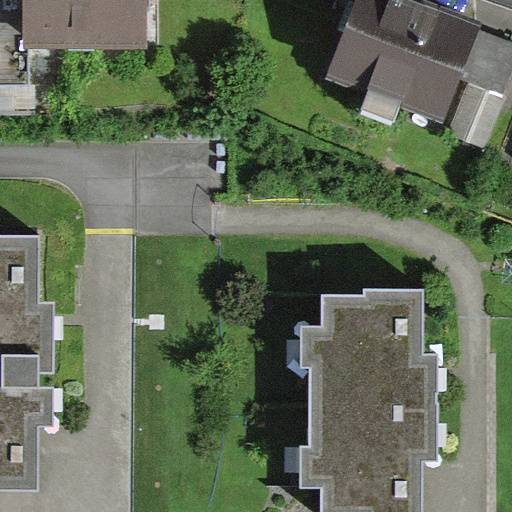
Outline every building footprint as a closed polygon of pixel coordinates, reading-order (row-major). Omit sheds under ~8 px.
[(149,0),(24,0),(24,53),(149,54),(149,0)] [(484,7),(466,0),(352,0),(326,64),(441,111),(484,7)] [(511,168),(501,199),(511,203),(511,168)] [(0,472),(34,472),(34,413),(51,413),(50,289),(35,289),(35,218),(0,218),(0,472)] [(299,454),(299,488),(322,488),(322,511),(416,511),(416,462),(437,462),(437,362),(422,362),(422,297),(368,297),(368,303),(324,303),(324,333),(302,333),(303,371),(309,371),(309,454),(299,454)]
